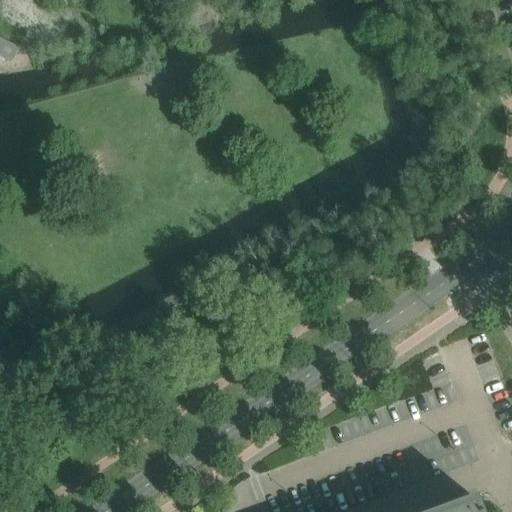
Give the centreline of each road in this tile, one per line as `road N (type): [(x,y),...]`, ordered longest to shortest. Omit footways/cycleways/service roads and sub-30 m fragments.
road 1 (tertiary): [(109,511),(482,257)]
road 2 (residential): [(371,511),(505,464)]
